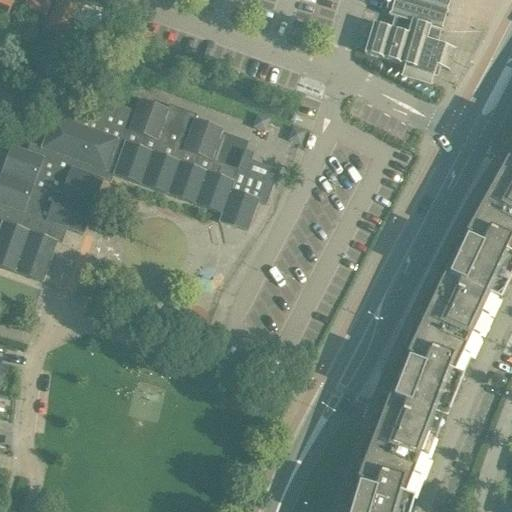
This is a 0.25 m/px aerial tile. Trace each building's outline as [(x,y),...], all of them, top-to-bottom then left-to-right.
[(0,0),(0,12),(8,16),(13,3),(4,0),(0,0)] [(45,18),(50,7),(33,0),(27,0),(24,8),(45,18)] [(66,0),(56,0),(49,22),(73,31),(82,6),(66,0)] [(449,0),(393,0),(389,18),(393,19),(389,32),(372,26),(363,56),(403,68),(400,79),(429,88),(435,68),(449,72),(456,51),(436,45),(449,0)] [(237,172),(211,163),(222,132),(195,122),(196,117),(168,107),(166,112),(139,102),(135,114),(90,98),(83,117),(74,113),(70,125),(53,119),(41,150),(38,148),(35,157),(11,148),(0,178),(0,268),(43,284),(57,245),(53,244),(58,228),(82,237),(104,174),(222,217),(219,225),(247,235),(258,204),(266,207),(278,173),(242,160),(237,172)] [(269,124),(270,122),(257,117),(254,124),(253,130),(265,134),(269,124)] [(300,147),(305,134),(293,130),(292,133),(288,142),(299,146),(300,147)] [(511,152),(486,198),(511,212),(511,152)] [(424,318),(470,339),(488,301),(498,305),(511,276),(511,260),(509,259),(511,254),(511,212),(486,198),(464,238),(476,245),(474,249),(464,245),(456,262),(451,260),(424,318)] [(452,377),(470,339),(424,318),(405,360),(417,365),(416,370),(406,366),(399,384),(394,382),(371,442),(418,459),(433,420),(444,424),(461,381),(452,377)] [(403,499),(418,459),(371,442),(355,485),(368,490),(366,494),(356,491),(351,509),(346,508),(344,511),(409,511),(412,502),(403,499)]
